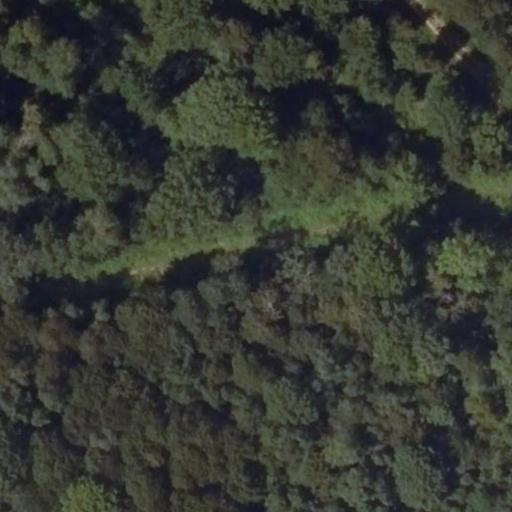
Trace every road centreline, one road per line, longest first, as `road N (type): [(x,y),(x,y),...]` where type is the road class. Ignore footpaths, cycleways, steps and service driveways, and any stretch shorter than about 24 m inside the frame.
road 1 (track): [(0,293),(246,234),(456,192),(511,190)]
road 2 (track): [(511,94),(422,0)]
